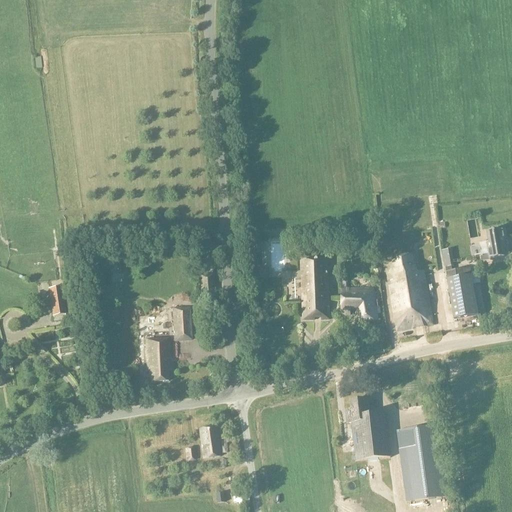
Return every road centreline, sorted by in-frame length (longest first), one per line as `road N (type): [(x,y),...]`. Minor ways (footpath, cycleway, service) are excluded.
road 1 (unclassified): [(238,395),(209,0)]
road 2 (unclassified): [(511,336),(238,395)]
road 3 (unclassified): [(0,459),(83,422),(238,395)]
